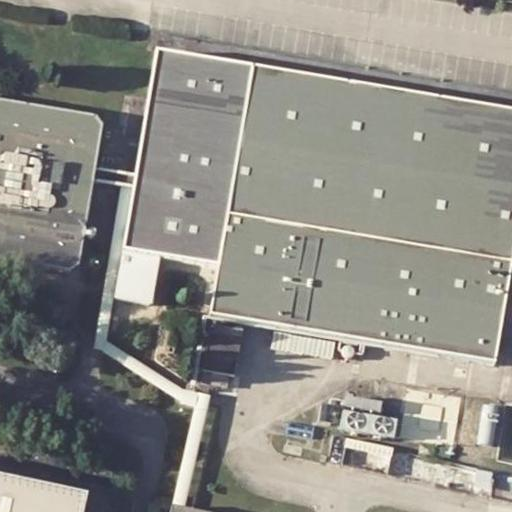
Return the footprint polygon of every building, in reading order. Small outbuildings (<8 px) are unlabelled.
[(511,219),(511,113),(149,53),(128,176),(126,190),(116,252),(108,300),(143,307),(152,259),(210,269),(202,318),(268,329),(285,332),(329,339),(488,365),(511,219)] [(0,255),(69,271),(79,261),(96,181),(95,166),(105,119),(98,109),(0,91),(0,255)] [(128,176),(95,166),(96,181),(114,188),(88,351),(96,353),(103,357),(174,403),(176,392),(98,343),(108,300),(116,252),(126,190),(128,176)] [(285,332),(268,329),(265,350),(281,353),(285,332)] [(329,339),(285,332),(281,353),(325,361),(329,339)] [(202,334),(195,372),(193,384),(220,389),(222,376),(227,377),(234,339),(202,334)] [(192,396),(176,392),(174,403),(175,406),(188,409),(192,396)] [(203,398),(192,396),(188,409),(166,506),(177,509),(203,398)] [(492,409),(477,406),(470,445),(486,448),(492,409)] [(390,422),(336,413),(332,431),(386,441),(390,422)] [(80,511),(88,477),(0,458),(0,511),(80,511)] [(470,472),(467,488),(482,492),(486,474),(470,472)]
